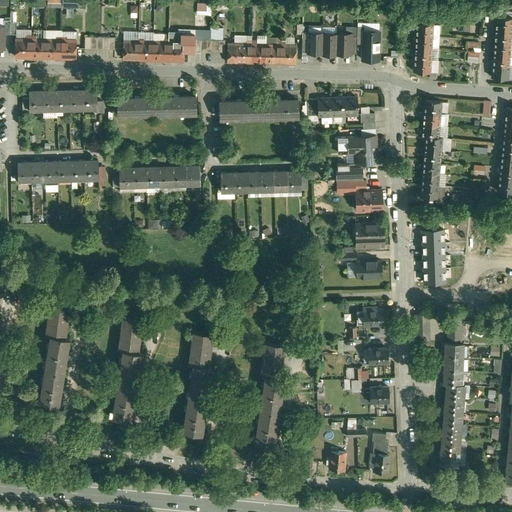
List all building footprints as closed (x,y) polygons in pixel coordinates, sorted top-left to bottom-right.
[(211,4),(198,3),(197,15),(210,15),(211,4)] [(511,26),(511,17),(497,16),(496,29),(511,30),(511,26)] [(433,24),(417,23),(417,35),(433,36),(433,24)] [(222,39),(222,28),(211,28),(211,30),(210,38),(222,39)] [(210,38),(211,30),(197,29),(197,38),(210,38)] [(511,30),(496,29),(495,41),(511,42),(511,30)] [(379,30),(364,30),(364,43),(364,59),(379,59),(379,30)] [(323,32),(309,32),(309,38),(308,52),(308,53),(323,53),(323,33),(323,32)] [(181,33),(180,41),(184,42),(184,52),(195,52),(195,51),(196,39),(196,34),(181,33)] [(337,34),(323,33),(323,53),(323,54),(337,54),(337,53),(337,34)] [(352,33),(337,33),(337,34),(337,53),(351,54),(351,53),(352,37),(352,33)] [(27,38),(16,38),(16,57),(32,57),(32,35),(27,35),(27,38)] [(47,38),(37,38),(37,35),(32,35),(32,57),(46,57),(47,38)] [(56,38),(47,38),(46,57),(61,57),(62,35),(56,35),(56,38)] [(77,39),(67,39),(67,35),(62,35),(61,57),(77,58),(77,39)] [(433,36),(417,35),(416,47),(432,48),(433,36)] [(134,40),(124,40),(124,59),(139,59),(139,37),(134,37),(134,40)] [(154,41),(144,41),(145,38),(139,37),(139,59),(153,59),(154,41)] [(163,41),(154,41),(153,59),(168,60),(169,38),(164,38),(163,41)] [(180,41),(174,41),(174,38),(169,38),(168,60),(184,61),(184,52),(184,42),(180,41)] [(225,40),(213,40),(213,51),(225,52),(225,40)] [(247,43),(228,43),(228,62),(251,62),(252,40),(247,40),(247,43)] [(267,44),(257,44),(257,41),(252,40),(251,62),(266,63),(267,44)] [(466,61),(478,62),(480,42),(467,40),(466,48),(468,48),(466,61)] [(276,44),(267,44),(266,63),(281,63),(282,41),(276,41),(276,44)] [(286,41),(282,41),(281,63),(296,63),(296,45),(286,44),(286,41)] [(511,42),(495,41),(494,53),(510,54),(511,42)] [(432,48),(416,47),(415,59),(431,60),(432,48)] [(510,54),(494,53),(493,64),(509,66),(510,54)] [(431,60),(415,59),(414,71),(430,72),(431,60)] [(509,66),(493,64),(492,77),(508,78),(509,66)] [(96,89),(82,90),(83,108),(97,108),(97,101),(96,89)] [(69,90),(55,91),(56,109),(69,109),(69,90)] [(82,90),(69,90),(69,109),(83,108),(82,90)] [(42,91),(29,91),(29,98),(30,110),(43,110),(42,91)] [(56,109),(55,91),(42,91),(43,110),(56,109)] [(197,96),(117,98),(117,114),(197,112),(197,96)] [(344,97),(331,98),(332,115),(345,114),(344,97)] [(358,97),(344,97),(345,114),(358,114),(358,97)] [(318,98),(308,98),(308,115),(318,114),(318,98)] [(331,98),(318,98),(318,114),(318,115),(332,115),(331,98)] [(442,101),(426,99),(425,111),(441,113),(442,101)] [(298,100),(220,101),(220,118),(298,117),(298,100)] [(491,101),(484,100),(482,116),(489,117),(491,101)] [(441,113),(425,111),(424,123),(439,125),(441,113)] [(375,112),(361,113),(361,122),(363,122),(375,121),(375,112)] [(439,125),(424,123),(423,135),(427,135),(438,136),(439,125)] [(511,131),(504,131),(503,143),(511,144),(511,131)] [(376,135),(348,136),(349,152),(356,152),(356,162),(377,161),(376,135)] [(438,136),(427,135),(425,148),(441,149),(442,137),(438,136)] [(348,136),(340,136),(340,153),(349,152),(348,136)] [(511,144),(503,143),(502,155),(511,156),(511,144)] [(441,149),(425,148),(424,160),(440,161),(441,149)] [(511,156),(502,155),(501,167),(511,168),(511,156)] [(99,179),(99,160),(85,161),(86,179),(99,179)] [(440,161),(424,160),(423,172),(439,173),(440,161)] [(58,161),(45,162),(45,180),(59,180),(58,161)] [(72,161),(58,161),(59,180),(72,179),(72,161)] [(85,161),(72,161),(72,179),(86,179),(85,161)] [(32,162),(18,163),(19,181),(32,180),(32,162)] [(45,162),(32,162),(32,180),(45,180),(45,162)] [(350,166),(350,163),(337,163),(337,180),(353,179),(363,179),(362,166),(350,166)] [(174,166),(161,167),(161,185),(175,185),(174,166)] [(187,166),(174,166),(175,185),(188,185),(187,166)] [(201,184),(201,166),(187,166),(188,185),(201,184)] [(147,167),(134,168),(134,186),(148,186),(147,167)] [(161,167),(147,167),(148,186),(161,185),(161,167)] [(511,168),(501,167),(499,179),(511,180),(511,168)] [(134,168),(121,168),(121,187),(134,186),(134,168)] [(274,171),(261,172),(261,190),(275,190),(274,171)] [(288,189),(288,171),(274,171),(275,190),(288,189)] [(301,171),(288,171),(288,189),(302,189),(301,171)] [(247,172),(235,173),(235,191),(248,191),(247,172)] [(261,190),(261,172),(247,172),(248,191),(261,190)] [(439,173),(423,172),(422,184),(438,185),(439,173)] [(235,173),(221,173),(222,192),(235,191),(235,173)] [(353,187),(353,179),(337,180),(344,180),(344,193),(356,193),(356,189),(367,189),(367,187),(353,187)] [(363,179),(353,179),(353,187),(367,187),(366,179),(363,179)] [(511,180),(499,179),(498,191),(503,192),(511,192),(511,180)] [(438,185),(422,184),(421,196),(437,197),(438,185)] [(367,189),(356,189),(356,193),(357,210),(383,209),(382,189),(367,189)] [(56,214),(47,214),(47,222),(56,222),(56,214)] [(383,223),(356,224),(356,229),(353,229),(352,231),(352,236),(354,237),(356,237),(357,247),(384,246),(383,223)] [(269,227),(262,230),(265,236),(271,233),(269,227)] [(444,227),(422,227),(422,241),(445,240),(444,227)] [(445,240),(422,241),(423,254),(445,254),(445,240)] [(445,254),(423,254),(423,268),(446,267),(445,254)] [(382,276),(381,260),(363,261),(364,276),(382,276)] [(446,267),(423,268),(424,282),(446,281),(446,267)] [(69,305),(51,303),(47,335),(51,336),(41,402),(59,405),(69,338),(65,338),(69,305)] [(378,306),(364,306),(364,310),(357,311),(357,324),(364,323),(364,325),(383,324),(383,308),(378,309),(378,306)] [(142,320),(125,317),(121,349),(125,350),(114,417),(131,420),(142,353),(138,352),(142,320)] [(194,364),(184,431),(202,434),(212,366),(209,366),(212,333),(194,331),(191,363),(194,364)] [(266,375),(256,441),(274,444),(284,377),(280,377),(284,344),(266,342),(262,374),(266,375)] [(448,342),(446,342),(445,355),(463,356),(463,342),(448,342)] [(490,345),(490,354),(499,354),(499,345),(490,345)] [(388,347),(369,348),(370,363),(388,363),(388,347)] [(463,356),(445,355),(445,369),(462,370),(463,356)] [(493,371),(500,372),(501,358),(494,358),(493,371)] [(362,367),(351,367),(351,378),(362,378),(362,367)] [(462,370),(445,369),(444,382),(448,383),(462,384),(462,370)] [(362,378),(351,378),(351,389),(362,389),(362,378)] [(462,384),(448,383),(446,396),(464,397),(465,384),(462,384)] [(389,386),(370,387),(370,388),(371,396),(371,402),(389,402),(389,386)] [(464,397),(446,396),(445,409),(463,411),(464,397)] [(34,404),(10,400),(8,411),(33,415),(34,404)] [(463,411),(445,409),(444,423),(461,425),(463,411)] [(112,422),(93,419),(92,430),(110,432),(112,422)] [(461,425),(444,423),(443,436),(460,438),(461,425)] [(386,433),(373,432),(373,440),(377,440),(386,441),(386,440),(386,433)] [(181,436),(159,433),(157,443),(180,447),(181,436)] [(460,438),(443,436),(442,450),(459,451),(460,438)] [(386,441),(377,440),(375,452),(372,452),(370,466),(374,467),(374,471),(389,472),(391,454),(388,453),(389,441),(386,440),(386,441)] [(256,449),(231,445),(230,455),(254,459),(256,449)] [(347,452),(331,450),(330,469),(345,470),(347,452)] [(459,451),(442,450),(441,464),(458,465),(459,451)]
